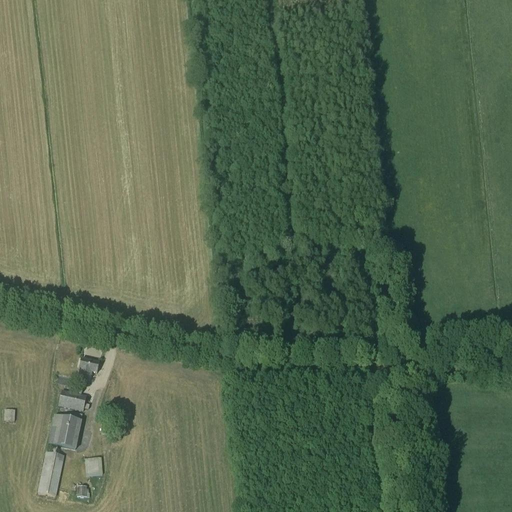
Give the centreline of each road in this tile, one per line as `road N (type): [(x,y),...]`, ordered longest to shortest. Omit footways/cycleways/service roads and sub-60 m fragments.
road 1 (unclassified): [(386,367),(218,356),(0,309)]
road 2 (unclassified): [(399,511),(386,367)]
road 3 (unclassified): [(511,374),(386,367)]
